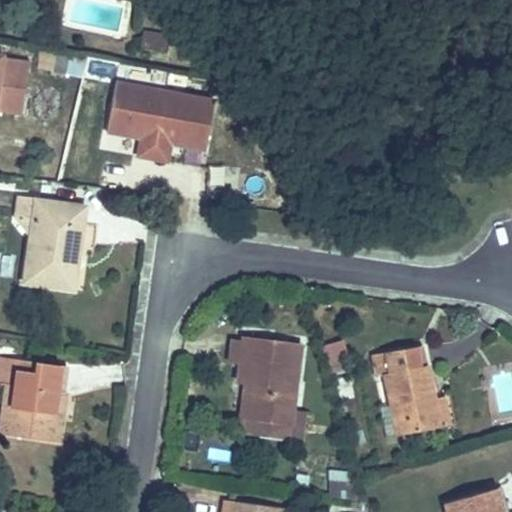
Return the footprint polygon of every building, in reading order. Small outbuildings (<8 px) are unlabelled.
[(0,114),(24,118),(32,59),(0,54),(0,114)] [(135,130),(132,149),(167,155),(170,137),(201,142),(210,92),(114,75),(105,125),(135,130)] [(28,212),(22,281),(63,286),(70,243),(76,244),(81,204),(32,197),(33,191),(16,189),(13,211),(28,212)] [(322,347),(330,372),(349,366),(341,341),(322,347)] [(265,428),(291,432),(300,357),(250,348),(248,354),(240,353),(237,376),(245,377),(246,370),(251,370),(249,393),(257,394),(253,425),(248,424),(246,443),(263,446),(265,428)] [(13,378),(8,428),(59,435),(60,410),(52,410),(54,389),(61,389),(64,361),(0,351),(0,376),(1,376),(13,378)] [(375,388),(384,385),(398,443),(433,432),(427,406),(434,404),(425,373),(413,376),(407,357),(369,366),(375,388)] [(511,370),(486,377),(496,417),(511,413),(511,370)] [(0,391),(0,427),(8,428),(13,378),(1,376),(0,391)] [(287,450),(291,432),(265,428),(263,446),(287,450)] [(448,511),(506,511),(501,494),(447,508),(448,511)]
